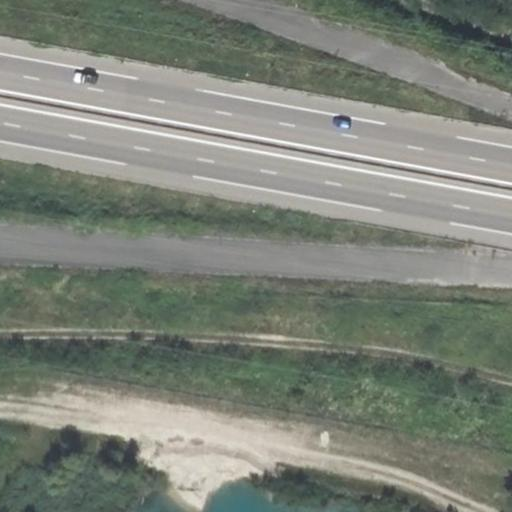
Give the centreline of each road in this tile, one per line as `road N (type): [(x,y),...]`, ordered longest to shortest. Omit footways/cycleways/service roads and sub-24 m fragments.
road 1 (trunk): [(511,167),(0,74)]
road 2 (trunk): [(0,124),(511,217)]
road 3 (track): [(0,334),(252,340),(511,380)]
